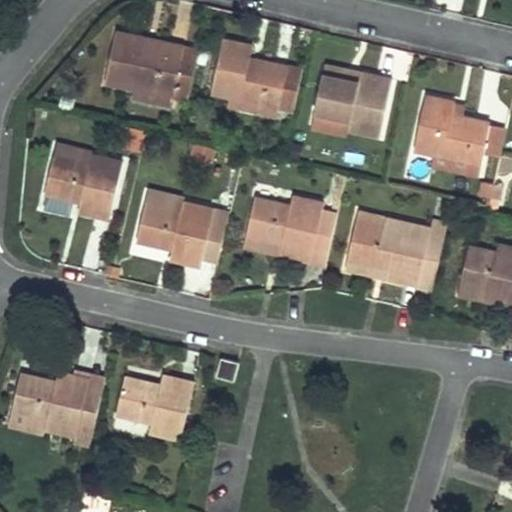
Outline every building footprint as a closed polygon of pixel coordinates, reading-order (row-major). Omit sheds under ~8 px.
[(199,49),(153,38),(151,46),(141,43),(143,36),(115,29),(103,81),(129,87),(169,97),(186,101),(199,49)] [(141,43),(151,46),(153,38),(143,36),(141,43)] [(258,62),(253,61),(254,57),(248,56),(252,43),(225,37),(211,89),(228,93),(277,106),(292,110),(302,69),(259,58),(258,62)] [(350,84),(351,81),(324,74),(315,110),(350,119),(348,128),(377,135),(391,79),(361,71),(357,86),(350,84)] [(166,109),(169,97),(129,87),(127,99),(166,109)] [(226,101),(275,113),(277,106),(228,93),(226,101)] [(466,122),(459,120),(460,117),(456,116),(459,105),(430,98),(417,150),(483,166),(485,159),(492,128),(493,125),(467,119),(466,122)] [(350,119),(315,110),(312,123),(313,123),(347,131),(348,128),(350,119)] [(142,125),(121,120),(117,139),(138,143),(142,125)] [(492,128),(485,159),(501,163),(509,132),(492,128)] [(190,157),(211,163),(216,148),(194,142),(190,157)] [(50,152),(41,189),(69,196),(70,193),(77,195),(74,208),(105,215),(119,159),(87,152),(85,160),(50,152)] [(286,202),(252,194),(240,242),(322,261),(334,211),(321,208),(323,201),(288,193),(286,202)] [(178,208),(145,200),(136,236),(164,243),(165,239),(172,241),(168,256),(200,263),(202,254),(216,257),(227,209),(181,198),(178,208)] [(381,221),(357,215),(347,257),(374,263),(374,260),(387,263),(384,275),(432,286),(446,221),(431,217),(429,227),(382,216),(381,221)] [(468,240),(459,282),(486,288),(487,284),(500,287),(497,300),(511,303),(511,244),(495,240),(493,246),(468,240)] [(374,263),(347,257),(345,266),(384,275),(387,263),(374,260),(374,263)] [(459,282),(457,291),(497,300),(500,287),(487,284),(486,288),(459,282)] [(94,372),(110,376),(113,363),(83,356),(82,362),(96,365),(94,372)] [(25,361),(21,379),(16,397),(53,406),(50,417),(82,425),(80,431),(95,435),(110,376),(94,372),(96,365),(82,362),(64,357),(60,373),(55,371),(56,369),(25,361)] [(222,376),(240,380),(245,361),(226,357),(222,376)] [(129,377),(124,396),(120,414),(154,423),(152,432),(184,440),(198,383),(166,375),(162,390),(157,388),(158,385),(129,377)]
